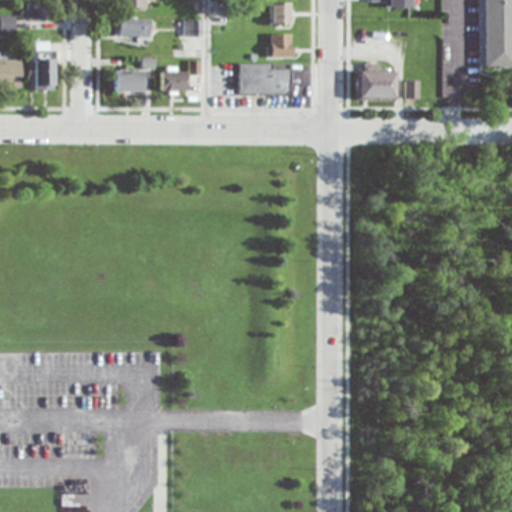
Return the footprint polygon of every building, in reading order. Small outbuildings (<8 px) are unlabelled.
[(143,8),(143,0),(120,0),(120,8),(143,8)] [(511,0),(481,0),(482,68),(511,68),(511,0)] [(270,25),(290,25),(290,2),(270,2),(270,25)] [(46,3),(21,3),(21,21),(46,21),(46,3)] [(0,31),(14,31),(14,15),(0,15),(0,31)] [(116,36),(148,36),(148,19),(116,19),(116,36)] [(182,37),(202,37),(202,20),(182,20),(182,37)] [(290,57),(290,34),(266,34),(267,57),(290,57)] [(54,42),(32,42),(32,91),(54,91),(54,42)] [(0,86),(21,87),(21,61),(0,60),(0,86)] [(237,64),(237,95),(288,95),(288,64),(237,64)] [(394,69),(357,69),(357,100),(394,100),(394,69)] [(112,70),(112,92),(142,92),(142,70),(112,70)] [(158,93),(184,93),(184,70),(158,70),(158,93)] [(404,99),(417,99),(417,80),(404,80),(404,99)]
